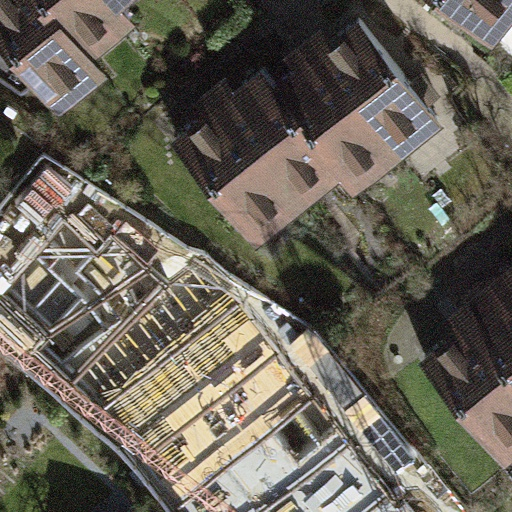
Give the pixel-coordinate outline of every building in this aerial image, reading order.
[(37,0),(0,0),(0,88),(23,102),(36,93),(51,114),(97,79),(86,63),(37,0)] [(109,0),(37,0),(86,63),(131,29),(119,12),(109,0)] [(109,0),(119,12),(134,0),(109,0)] [(511,0),(448,0),(511,55),(511,0)] [(371,16),(328,49),(415,161),(458,128),(371,16)] [(328,49),(285,82),(357,175),(372,194),(415,161),(328,49)] [(269,63),(226,96),(314,208),(357,175),(285,82),(269,63)] [(226,96),(183,130),(271,241),(314,208),(226,96)] [(511,357),(511,270),(470,302),(511,357)] [(511,444),(511,357),(470,302),(428,335),(511,444)] [(245,403),(307,506),(385,461),(323,357),(245,403)] [(137,511),(131,503),(119,511),(137,511)]
